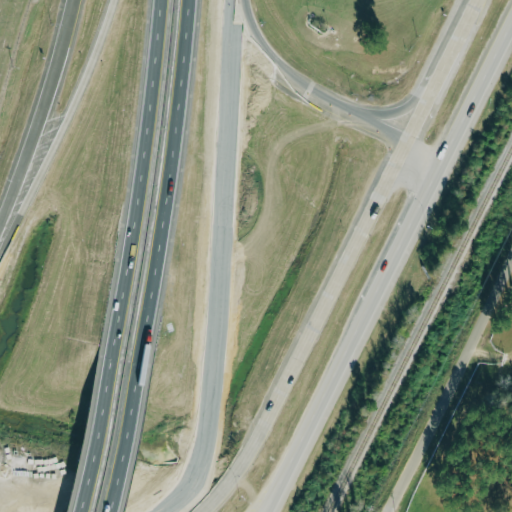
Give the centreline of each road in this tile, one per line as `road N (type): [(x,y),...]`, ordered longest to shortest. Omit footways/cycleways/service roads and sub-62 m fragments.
road 1 (primary): [(485,0),(267,431),(231,496),(213,511)]
road 2 (primary): [(282,503),(511,45)]
road 3 (motorway): [(148,361),(190,0)]
road 4 (motorway): [(163,0),(124,355)]
road 5 (motorway): [(126,0),(42,205),(0,278)]
road 6 (tertiary): [(457,158),(289,84),(252,45),(238,0)]
road 7 (tertiary): [(393,511),(511,266)]
road 8 (tertiary): [(74,0),(0,229)]
road 9 (motorway): [(124,355),(86,511)]
road 10 (motorway): [(113,511),(148,361)]
road 11 (primary): [(466,40),(413,104),(382,116),(346,113)]
